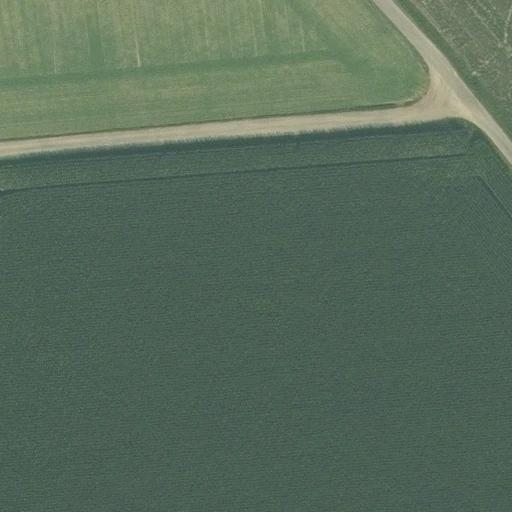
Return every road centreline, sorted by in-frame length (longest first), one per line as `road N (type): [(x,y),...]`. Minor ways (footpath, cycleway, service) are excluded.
road 1 (track): [(421,43),(0,122)]
road 2 (unclassified): [(511,156),(381,0)]
